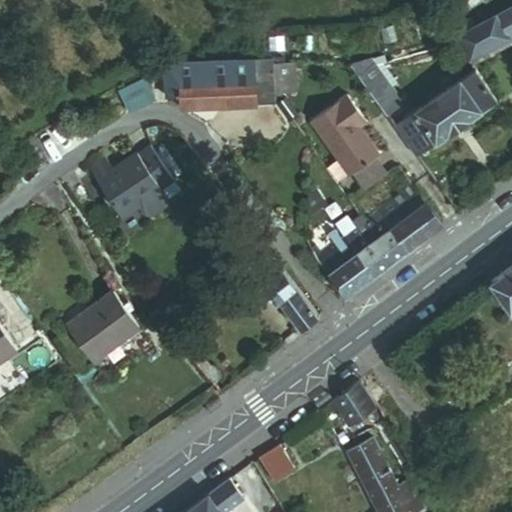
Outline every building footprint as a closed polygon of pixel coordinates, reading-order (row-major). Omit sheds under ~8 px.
[(511,14),(461,43),(471,59),(474,63),(511,42),(511,14)] [(461,43),(453,32),(443,38),(464,65),(471,59),(461,43)] [(208,66),(168,60),(162,80),(166,81),(166,84),(177,87),(176,99),(268,116),(273,92),(295,94),(301,69),(276,69),(208,66)] [(374,71),(358,75),(388,119),(405,107),(392,89),(388,90),(374,71)] [(479,72),(395,130),(416,160),(500,102),(479,72)] [(118,89),(128,112),(155,100),(145,77),(118,89)] [(348,92),(312,121),(354,173),(357,170),(377,154),(381,151),(361,125),(369,119),(348,92)] [(377,154),(357,170),(370,187),(390,170),(377,154)] [(135,218),(159,200),(167,194),(141,159),(106,185),(98,175),(86,184),(120,229),(135,218)] [(333,249),(316,261),(346,301),(444,229),(414,189),(363,226),(351,236),(340,244),(333,249)] [(159,200),(135,218),(142,228),(150,229),(166,218),(167,209),(159,200)] [(333,205),(309,204),(308,219),(332,221),(333,205)] [(358,219),(346,228),(351,236),(363,226),(358,219)] [(249,244),(232,221),(221,235),(236,253),(249,244)] [(327,241),(333,249),(340,244),(334,236),(327,241)] [(511,271),(493,286),(511,310),(511,271)] [(321,320),(283,273),(262,290),(277,308),(280,306),(303,335),(321,320)] [(115,304),(71,334),(97,372),(141,342),(115,304)] [(0,325),(0,374),(23,359),(0,325)] [(373,378),(335,403),(354,431),(379,414),(371,403),(384,394),(373,378)] [(412,511),(371,442),(347,456),(379,511),(438,511),(435,507),(427,511),(412,511)] [(283,444),(260,461),(277,486),(301,469),(283,444)] [(217,511),(208,499),(190,511),(217,511)]
